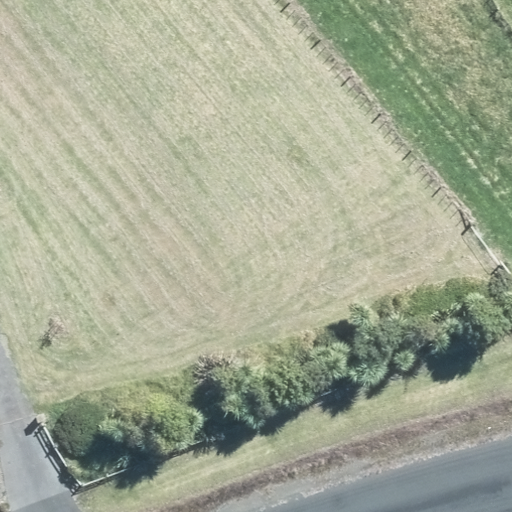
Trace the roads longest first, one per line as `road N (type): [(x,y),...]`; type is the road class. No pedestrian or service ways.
road 1 (track): [(382,0),(511,166)]
road 2 (unknown): [(47,511),(0,349)]
road 3 (unclassified): [(393,511),(511,480)]
